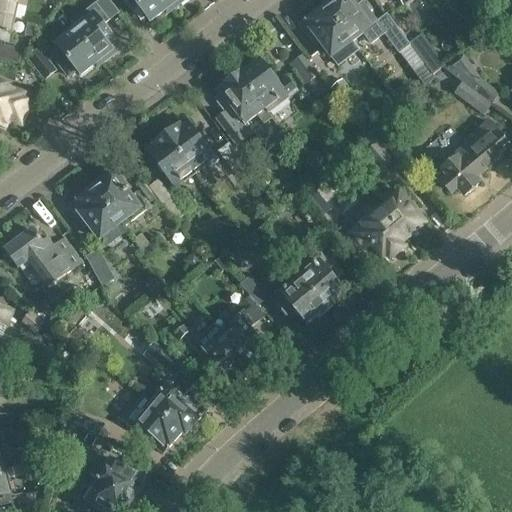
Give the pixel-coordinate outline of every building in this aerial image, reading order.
[(0,0),(0,16),(12,19),(16,0),(0,0)] [(76,30),(100,60),(108,54),(110,57),(121,48),(103,26),(118,14),(107,0),(103,0),(83,17),(87,22),(76,30)] [(172,10),(169,7),(164,0),(133,0),(150,22),(168,8),(170,11),(172,10)] [(363,34),(366,38),(373,33),(378,39),(384,34),(400,55),(411,47),(410,46),(403,36),(388,17),(378,24),(362,4),(357,8),(350,0),(335,0),(326,7),(352,42),(363,34)] [(439,12),(429,0),(427,0),(421,5),(427,12),(430,10),(434,15),(439,12)] [(463,0),(477,18),(488,10),(481,0),(463,0)] [(299,27),(314,48),(320,43),(338,67),(359,51),(352,42),(326,7),(299,27)] [(12,19),(0,16),(0,41),(8,43),(8,42),(6,42),(12,19)] [(102,63),(100,60),(76,30),(72,25),(65,31),(69,36),(57,45),(66,57),(57,63),(68,77),(77,70),(81,75),(99,61),(101,64),(102,63)] [(410,46),(411,47),(432,76),(445,66),(423,37),(410,46)] [(4,46),(5,42),(0,41),(0,61),(18,65),(22,50),(4,46)] [(55,71),(38,49),(27,58),(44,80),(55,71)] [(493,107),(500,96),(501,95),(482,81),(463,55),(443,69),(493,107)] [(303,57),(290,66),(305,85),(317,75),(303,57)] [(249,67),(238,76),(273,120),(269,114),(288,99),(285,95),(294,89),(285,78),(277,84),(260,62),(253,68),(249,67)] [(273,120),(238,76),(216,92),(218,95),(215,98),(227,114),(218,121),(237,146),(254,133),(248,124),(257,117),(264,126),(273,120)] [(341,81),(330,89),(343,107),(354,99),(341,81)] [(0,127),(4,130),(9,121),(22,127),(34,100),(0,84),(0,127)] [(462,85),(458,91),(454,96),(485,117),(492,107),(462,85)] [(328,91),(321,96),(328,106),(336,101),(328,91)] [(167,136),(194,172),(205,164),(208,169),(218,161),(206,145),(204,146),(191,129),(192,127),(186,120),(175,128),(176,129),(167,136)] [(449,178),(444,182),(453,193),(458,188),(464,196),(480,183),(476,179),(511,150),(489,122),(464,142),(467,145),(443,164),(446,167),(443,170),(449,178)] [(290,142),(286,137),(279,127),(271,133),(279,143),(283,147),(290,142)] [(175,187),(194,172),(167,136),(157,144),(156,142),(145,151),(151,158),(152,157),(175,187)] [(228,145),(219,153),(238,178),(247,171),(228,145)] [(376,145),(367,153),(381,170),(390,162),(376,145)] [(96,191),(121,224),(124,228),(149,209),(138,194),(131,198),(127,193),(128,192),(126,189),(125,190),(113,174),(100,184),(102,187),(96,191)] [(187,214),(174,197),(172,199),(158,181),(149,188),(154,195),(155,195),(175,223),(176,221),(180,227),(188,222),(183,216),(187,214)] [(154,195),(149,188),(144,182),(138,187),(148,200),(154,195)] [(121,224),(96,191),(94,189),(92,190),(89,191),(83,196),(81,199),(70,207),(71,208),(71,207),(78,216),(81,215),(100,239),(103,243),(112,237),(109,232),(121,224)] [(401,194),(382,210),(407,239),(409,237),(412,238),(418,232),(419,230),(425,225),(417,216),(418,215),(401,194)] [(407,239),(382,210),(351,235),(344,227),(332,237),(351,260),(363,250),(365,252),(373,246),(384,259),(387,255),(391,260),(404,250),(400,245),(407,239)] [(39,275),(40,274),(44,279),(45,280),(46,281),(47,282),(49,282),(51,282),(53,282),(55,281),(56,281),(80,263),(63,239),(52,248),(47,242),(49,240),(48,239),(45,242),(47,244),(44,246),(40,241),(41,241),(38,237),(38,238),(32,231),(31,230),(30,231),(21,239),(20,238),(19,239),(20,240),(6,251),(19,268),(28,260),(39,275)] [(134,241),(141,251),(148,246),(141,236),(134,241)] [(86,258),(101,286),(113,280),(98,252),(86,258)] [(298,276),(326,310),(328,308),(331,309),(336,305),(336,301),(345,294),(336,283),(344,276),(328,258),(324,261),(321,257),(298,276)] [(218,261),(211,266),(220,276),(226,270),(218,261)] [(326,310),(298,276),(275,296),(279,300),(275,303),(291,321),(299,314),(309,325),(317,318),(320,319),(325,314),(325,311),(326,310)] [(240,286),(250,297),(257,306),(267,298),(250,277),(240,286)] [(234,330),(225,338),(253,371),(253,368),(257,369),(262,365),(263,360),(269,355),(261,346),(263,344),(251,329),(266,317),(257,306),(250,297),(239,306),(246,313),(231,326),(234,330)] [(0,338),(1,339),(6,328),(8,329),(15,314),(0,307),(0,338)] [(48,344),(56,335),(45,325),(46,324),(31,311),(21,323),(35,336),(37,334),(48,344)] [(183,326),(175,335),(181,341),(189,332),(183,326)] [(203,350),(211,359),(212,361),(225,377),(227,375),(235,384),(242,379),(245,379),(250,375),(251,371),(253,371),(225,338),(215,326),(196,342),(202,350),(203,350)] [(157,390),(162,395),(152,406),(183,433),(186,436),(189,432),(191,433),(198,425),(196,424),(203,416),(169,387),(185,370),(149,337),(137,350),(162,374),(155,383),(155,387),(157,389),(157,390)] [(10,367),(7,380),(13,382),(25,384),(25,383),(29,384),(31,374),(27,373),(28,371),(10,367)] [(0,394),(8,394),(8,391),(12,391),(13,382),(7,380),(7,382),(0,379),(0,394)] [(167,452),(183,433),(152,406),(144,415),(136,408),(128,418),(167,452)] [(75,427),(81,417),(72,411),(65,422),(75,427)] [(0,433),(23,428),(23,415),(0,415),(0,433)] [(78,428),(88,434),(96,439),(104,424),(84,417),(78,428)] [(28,430),(4,436),(7,446),(30,440),(28,430)] [(96,439),(88,434),(83,442),(91,447),(96,439)] [(89,477),(96,480),(135,502),(146,484),(143,483),(144,480),(107,459),(99,473),(97,478),(91,474),(90,474),(88,473),(87,475),(89,476),(89,477)] [(7,470),(0,471),(0,505),(11,503),(8,494),(9,494),(5,480),(9,479),(7,470)] [(130,511),(135,502),(96,480),(91,488),(95,490),(88,503),(103,511),(130,511)] [(43,511),(39,493),(15,499),(17,511),(43,511)]
